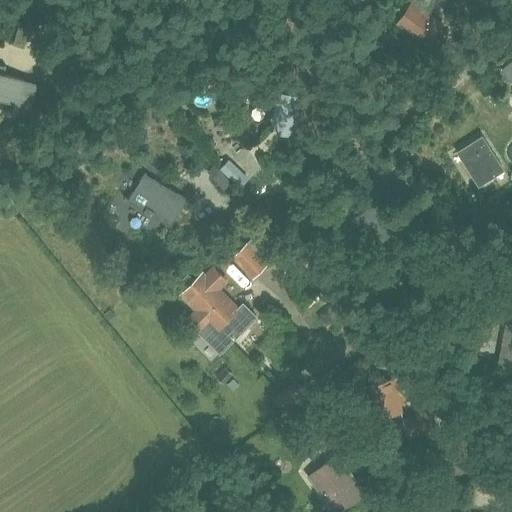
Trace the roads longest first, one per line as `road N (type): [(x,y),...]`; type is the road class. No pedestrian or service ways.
road 1 (track): [(264,321),(325,379),(511,243)]
road 2 (track): [(511,43),(377,144),(287,199)]
road 3 (track): [(269,0),(202,44),(104,66),(56,67)]
